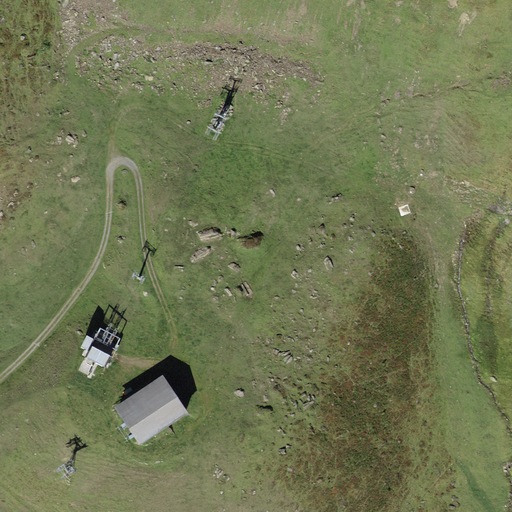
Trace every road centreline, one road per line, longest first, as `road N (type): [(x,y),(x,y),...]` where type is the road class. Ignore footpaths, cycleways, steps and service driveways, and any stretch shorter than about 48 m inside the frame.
road 1 (track): [(173,350),(144,246),(137,176),(119,161),(109,174),(107,229),(94,266),(0,378)]
road 2 (track): [(327,173),(202,140),(145,106),(118,117),(111,167)]
